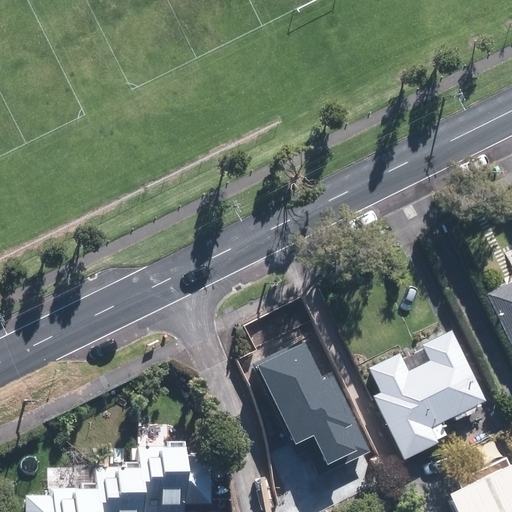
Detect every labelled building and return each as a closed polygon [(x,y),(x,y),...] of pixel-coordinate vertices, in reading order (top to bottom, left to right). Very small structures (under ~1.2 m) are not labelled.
[(511,355),(511,354),(511,279),(482,294),(511,355)] [(364,393),(394,457),(428,440),(421,426),(478,399),(445,328),(413,343),(421,358),(400,368),(392,351),(360,366),(371,390),(364,393)] [(320,377),(305,343),(260,364),(297,442),(315,434),(332,470),(368,453),(331,372),(320,377)] [(137,473),(137,511),(180,511),(180,507),(208,507),(207,459),(184,459),(184,452),(161,452),(161,450),(137,450),(137,473)] [(453,511),(511,511),(511,461),(445,493),(453,511)] [(137,511),(137,473),(118,473),(118,470),(94,471),(94,494),(94,511),(137,511)] [(94,511),(94,494),(75,493),(74,490),(46,490),(46,498),(23,498),(22,511),(94,511)]
